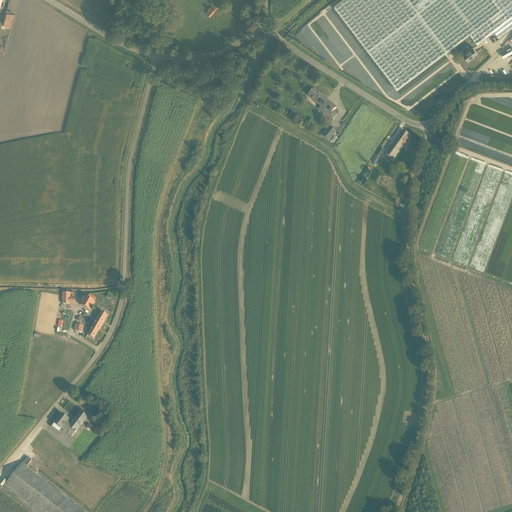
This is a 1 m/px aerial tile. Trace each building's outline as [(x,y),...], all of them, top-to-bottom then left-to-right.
[(511,0),(342,0),(332,8),(394,86),(397,90),(470,34),(477,44),(494,31),(499,37),(511,26),(511,0)] [(211,17),(221,5),(216,1),(206,12),(211,17)] [(5,13),(4,17),(2,25),(10,27),(14,15),(5,13)] [(470,49),(467,46),(460,51),(463,55),(468,61),(472,58),(472,57),(477,53),(473,47),(470,49)] [(333,111),(336,108),(314,89),(308,96),(321,107),(330,115),(328,117),(332,121),(337,115),(333,111)] [(274,101),(269,99),(266,105),(271,108),(274,101)] [(336,131),(329,126),(321,136),(328,141),(336,131)] [(393,160),(410,136),(402,131),(387,155),(393,160)] [(376,156),(373,162),(371,164),(375,166),(376,164),(380,158),(384,151),(381,148),(376,156)] [(66,293),(62,293),(62,305),(74,305),(74,302),(74,297),(70,297),(70,293),(66,293)] [(90,300),(84,297),(80,305),(90,311),(95,302),(94,302),(95,299),(92,298),(90,300)] [(101,312),(95,321),(87,336),(94,340),(107,316),(101,312)] [(84,326),(81,326),(76,324),(74,331),(82,333),(84,326)] [(80,412),(73,421),(73,422),(80,427),(87,417),(80,412)] [(73,422),(73,421),(69,419),(68,420),(61,414),(53,424),(71,438),(80,427),(73,422)] [(96,426),(93,430),(98,435),(102,430),(96,426)] [(3,487),(34,511),(84,511),(27,467),(31,460),(27,457),(3,487)]
